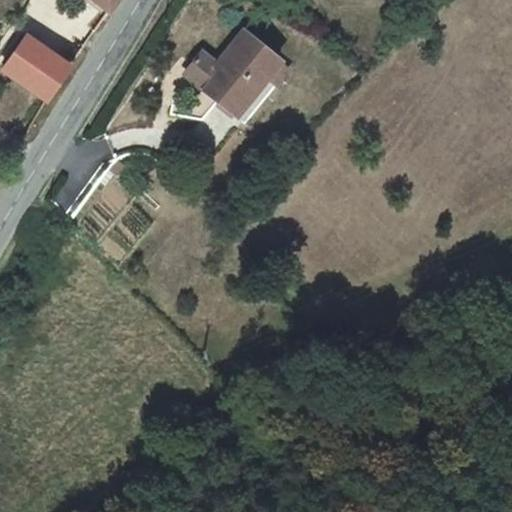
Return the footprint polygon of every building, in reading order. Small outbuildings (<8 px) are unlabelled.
[(96,0),(110,11),(117,0),(96,0)] [(221,69),(204,90),(236,116),(266,79),(280,62),(242,32),(216,65),(221,69)] [(21,82),(45,48),(27,35),(3,70),(21,82)] [(21,82),(47,100),(70,66),(45,48),(21,82)] [(184,74),(204,90),(221,69),(216,65),(201,52),(184,74)] [(289,70),(280,62),(266,79),(275,86),(289,70)]
